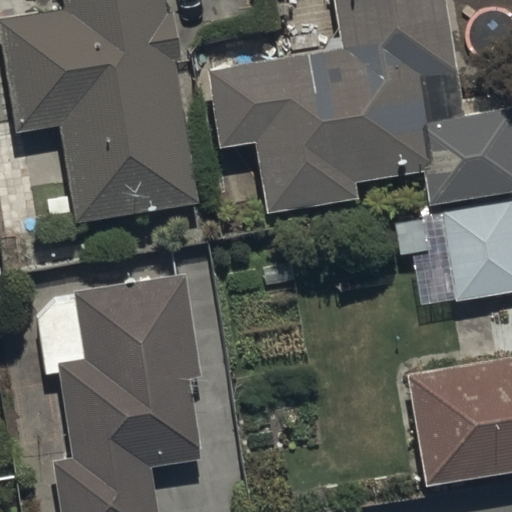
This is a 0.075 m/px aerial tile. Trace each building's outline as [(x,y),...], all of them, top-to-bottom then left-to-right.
[(6,0),(0,1),(0,45),(11,116),(53,109),(62,174),(40,178),(45,202),(64,199),(66,207),(190,185),(165,47),(175,46),(167,0),(6,0)] [(330,0),(335,26),(201,47),(213,126),(247,121),(258,191),(351,177),(349,164),(417,154),(421,185),(511,170),(511,123),(506,88),(457,96),(441,0),(330,0)] [(511,189),(511,186),(434,198),(447,285),(511,275),(511,189)] [(195,361),(179,257),(70,274),(72,286),(37,291),(48,361),(54,359),(66,438),(49,441),(60,511),(58,511),(159,511),(151,452),(197,445),(185,363),(195,361)] [(418,467),(511,450),(511,340),(399,360),(418,467)]
